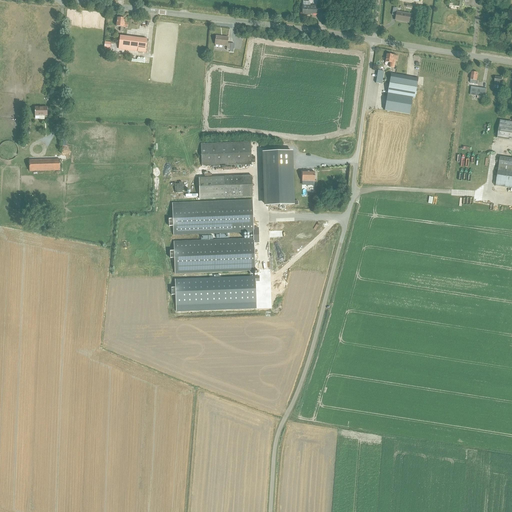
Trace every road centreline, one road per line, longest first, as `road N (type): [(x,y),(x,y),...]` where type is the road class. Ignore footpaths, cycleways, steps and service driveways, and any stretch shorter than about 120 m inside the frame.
road 1 (unclassified): [(270,511),(276,441),(341,238),(373,40)]
road 2 (tertiary): [(373,40),(63,0)]
road 3 (tertiary): [(511,62),(373,40)]
